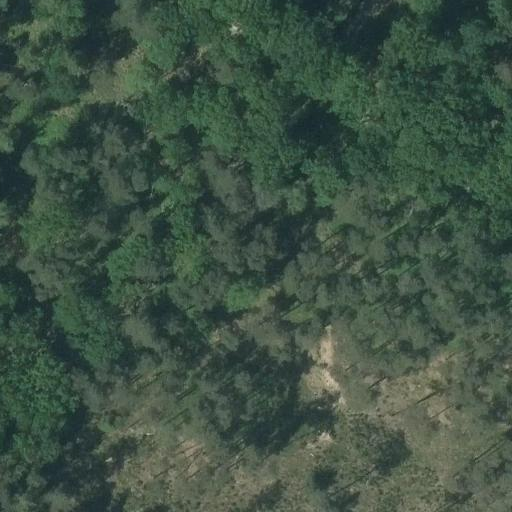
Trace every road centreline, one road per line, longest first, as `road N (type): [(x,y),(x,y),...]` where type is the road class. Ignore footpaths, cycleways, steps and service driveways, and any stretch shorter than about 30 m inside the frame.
road 1 (track): [(375,0),(329,83),(15,511)]
road 2 (track): [(207,0),(511,207)]
